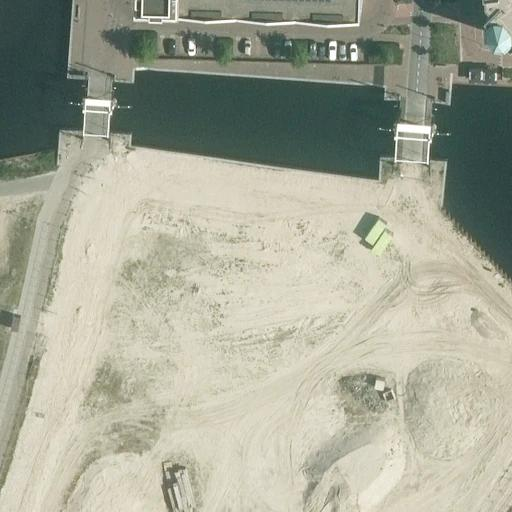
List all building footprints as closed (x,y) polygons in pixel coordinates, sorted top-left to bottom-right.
[(511,0),(489,0),(492,3),(485,9),(489,13),(487,15),(486,16),(486,17),(486,24),(486,26),(487,27),(494,34),(495,35),(496,35),(504,36),(505,36),(508,33),(511,37),(511,36),(511,0)] [(33,486),(28,501),(57,511),(77,511),(82,495),(86,496),(90,482),(86,481),(90,466),(94,467),(99,449),(95,448),(99,433),(103,434),(112,403),(108,402),(112,387),(116,388),(121,370),(117,369),(121,354),(125,355),(129,341),(125,340),(131,318),(132,318),(132,315),(136,298),(143,257),(153,259),(154,253),(196,259),(195,264),(215,267),(216,261),(257,267),(257,272),(277,275),(278,270),(297,272),(295,284),(298,284),(332,235),(311,232),(309,240),(295,238),(296,230),(258,225),(257,230),(243,228),(243,223),(241,223),(240,228),(226,226),(227,221),(196,217),(195,222),(181,220),(182,215),(179,215),(178,219),(164,218),(165,213),(152,211),(152,209),(103,200),(86,288),(83,305),(79,323),(83,324),(79,340),(73,338),(72,341),(78,342),(75,358),(70,357),(66,374),(71,375),(66,390),(61,389),(52,420),(57,422),(53,437),(49,436),(44,452),(48,454),(43,469),(37,467),(36,470),(42,472),(37,487),(33,486)] [(340,238),(150,511),(323,511),(460,315),(395,246),(340,238)] [(246,316),(242,323),(252,330),(256,323),(246,316)] [(469,321),(443,358),(456,371),(488,341),(469,321)] [(242,323),(237,330),(247,336),(252,330),(242,323)] [(256,323),(252,330),(262,337),(266,330),(256,323)] [(237,330),(233,336),(243,343),(247,336),(237,330)] [(252,330),(247,336),(257,343),(262,337),(252,330)] [(233,336),(228,343),(238,349),(243,343),(233,336)] [(247,336),(243,343),(253,350),(257,343),(247,336)] [(488,341),(456,371),(469,385),(501,355),(488,341)] [(228,343),(224,349),(234,356),(238,349),(228,343)] [(243,343),(238,349),(248,356),(253,350),(243,343)] [(224,349),(219,356),(229,363),(234,356),(224,349)] [(238,349),(234,356),(243,363),(248,356),(238,349)] [(511,366),(501,355),(469,385),(482,399),(511,370),(511,366)] [(219,356),(215,362),(224,369),(229,363),(219,356)] [(234,356),(229,363),(239,369),(243,363),(234,356)] [(215,362),(210,369),(220,376),(224,369),(215,362)] [(229,363),(224,369),(234,376),(239,369),(229,363)] [(210,369),(205,375),(215,382),(220,376),(210,369)] [(224,369),(220,376),(230,383),(234,376),(224,369)] [(511,370),(482,399),(495,413),(511,396),(511,370)] [(195,375),(190,382),(200,389),(205,382),(195,375)] [(220,376),(215,382),(225,389),(230,383),(220,376)] [(190,382),(186,388),(195,395),(200,389),(190,382)] [(205,382),(200,389),(210,396),(214,389),(205,382)] [(186,388),(181,395),(191,402),(195,395),(186,388)] [(200,389),(195,395),(205,402),(210,396),(200,389)] [(181,395),(176,402),(186,408),(191,402),(181,395)] [(195,395),(191,402),(201,409),(205,402),(195,395)] [(425,396),(418,408),(424,412),(432,401),(425,396)] [(511,396),(495,413),(511,430),(511,396)] [(432,401),(424,412),(431,417),(439,405),(432,401)] [(176,402),(172,408),(182,415),(186,408),(176,402)] [(191,402),(186,408),(196,415),(201,409),(191,402)] [(172,408),(167,415),(177,422),(182,415),(172,408)] [(186,408),(182,415),(192,422),(196,415),(186,408)] [(167,415),(163,421),(173,428),(177,422),(167,415)] [(182,415),(177,422),(187,428),(192,422),(182,415)] [(456,418),(448,429),(455,434),(463,422),(456,418)] [(400,419),(395,426),(407,433),(411,427),(400,419)] [(163,421),(158,428),(168,435),(173,428),(163,421)] [(177,422),(173,428),(182,435),(187,428),(177,422)] [(463,422),(455,434),(462,438),(470,427),(463,422)] [(395,426),(391,432),(402,440),(407,433),(395,426)] [(173,428),(168,435),(178,442),(182,435),(173,428)] [(162,438),(158,445),(167,451),(172,445),(162,438)] [(456,442),(444,459),(480,484),(493,467),(492,467),(476,455),(456,442)] [(484,444),(476,455),(492,467),(493,467),(500,455),(484,444)] [(158,445),(153,451),(163,458),(167,451),(158,445)] [(172,445),(167,451),(177,458),(182,452),(172,445)] [(153,451),(148,458),(158,464),(163,458),(153,451)] [(167,451),(163,458),(173,465),(177,458),(167,451)] [(377,453),(372,459),(383,467),(388,460),(377,453)] [(148,458),(144,464),(154,471),(158,464),(148,458)] [(163,458),(158,464),(168,471),(173,465),(163,458)] [(372,459),(368,466),(379,473),(383,467),(372,459)] [(444,459),(433,476),(469,501),(480,484),(444,459)] [(144,464),(139,471),(149,478),(154,471),(144,464)] [(158,464),(154,471),(164,478),(168,471),(158,464)] [(139,471),(135,477),(145,484),(149,478),(139,471)] [(154,471),(149,478),(159,484),(164,478),(154,471)] [(433,476),(421,493),(448,511),(461,511),(469,501),(433,476)] [(135,477),(130,484),(140,491),(145,484),(135,477)] [(149,478),(145,484),(154,491),(159,484),(149,478)] [(130,484),(126,491),(135,497),(140,491),(130,484)] [(145,484),(140,491),(150,498),(154,491),(145,484)] [(353,487),(348,494),(359,501),(364,495),(353,487)] [(126,491),(121,497),(131,504),(135,497),(126,491)] [(140,491),(135,497),(145,504),(150,498),(140,491)] [(448,511),(421,493),(409,510),(412,511),(448,511)] [(348,494),(344,500),(355,508),(359,501),(348,494)] [(135,497),(131,504),(141,511),(145,504),(135,497)] [(57,511),(28,501),(27,504),(33,506),(30,511),(57,511)]
